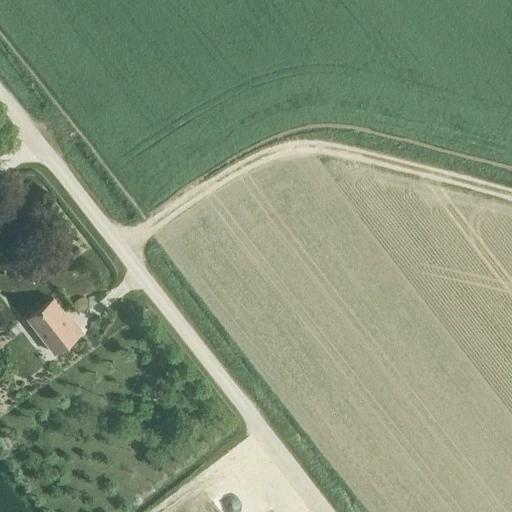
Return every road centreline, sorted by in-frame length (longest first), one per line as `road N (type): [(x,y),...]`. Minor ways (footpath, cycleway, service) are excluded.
road 1 (unclassified): [(327,511),(0,97)]
road 2 (track): [(511,190),(302,143),(274,148),(122,249)]
